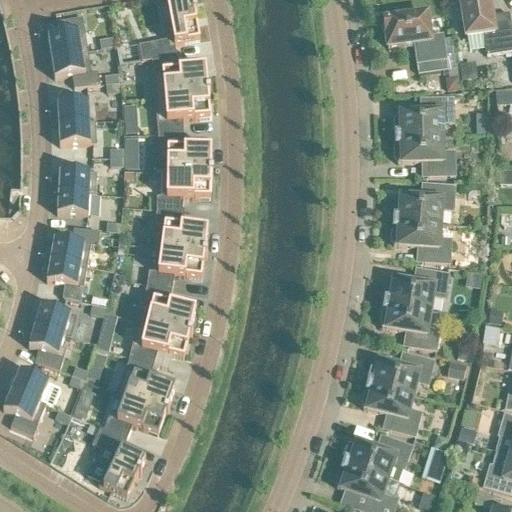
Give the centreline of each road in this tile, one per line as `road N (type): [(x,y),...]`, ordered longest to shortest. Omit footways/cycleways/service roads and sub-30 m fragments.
road 1 (residential): [(150,511),(197,399),(228,268),(234,136),(218,0)]
road 2 (tertiary): [(276,511),(316,407),(347,272),(345,101),(331,0)]
road 3 (residential): [(30,259),(39,179),(17,13)]
